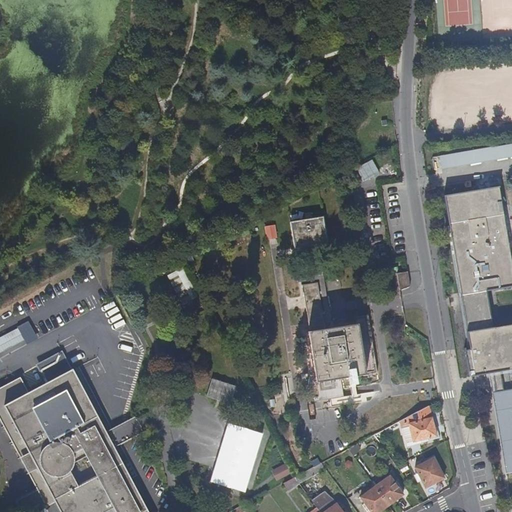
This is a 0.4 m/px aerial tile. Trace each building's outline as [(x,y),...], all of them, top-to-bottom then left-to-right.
[(439,157),(442,170),(511,157),(511,144),(463,153),(439,157)] [(484,180),(484,188),(499,187),(498,179),(484,180)] [(499,187),(444,197),(460,296),(487,292),(511,287),(511,265),(507,236),(502,202),(499,187)] [(327,243),(323,216),(290,222),(295,248),(308,246),(306,234),(314,232),(316,245),(327,243)] [(264,227),(266,239),(276,238),(273,225),(264,227)] [(316,245),(314,232),(306,234),(308,246),(316,245)] [(166,275),(182,307),(198,299),(182,267),(166,275)] [(410,287),(407,272),(401,273),(404,290),(410,287)] [(331,321),(328,302),(323,273),(297,277),(298,282),(319,279),(325,321),(331,321)] [(318,282),(303,284),(310,332),(308,332),(316,380),(319,400),(345,396),(342,378),(376,373),(366,315),(324,322),(318,282)] [(493,328),(487,292),(460,296),(467,332),(493,328)] [(467,332),(474,377),(511,369),(511,324),(493,328),(467,332)] [(1,346),(14,339),(17,344),(23,341),(19,332),(0,342),(0,352),(4,351),(1,346)] [(4,351),(17,344),(14,339),(1,346),(4,351)] [(21,379),(0,389),(0,420),(12,443),(45,504),(53,500),(59,511),(147,511),(124,469),(113,449),(111,450),(103,435),(105,434),(84,394),(69,366),(63,354),(39,367),(53,393),(33,403),(27,391),(21,379)] [(229,405),(236,387),(211,379),(205,397),(229,405)] [(53,393),(48,384),(28,394),(33,403),(53,393)] [(511,389),(493,393),(506,474),(511,472),(511,389)] [(436,436),(428,407),(408,417),(414,441),(436,436)] [(113,449),(143,433),(135,418),(119,426),(105,434),(103,435),(111,450),(113,449)] [(434,459),(415,468),(426,488),(444,478),(434,459)] [(276,481),(291,474),(286,464),(271,471),(276,481)] [(288,490),(298,482),(294,477),(284,483),(288,490)] [(404,496),(391,478),(376,488),(389,506),(404,496)] [(380,511),(389,506),(376,488),(361,499),(370,511),(380,511)]
